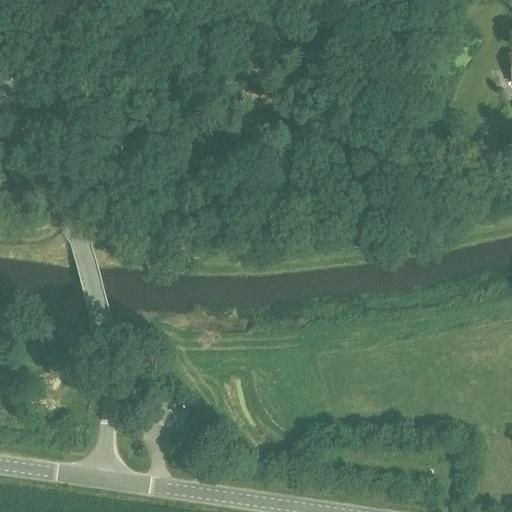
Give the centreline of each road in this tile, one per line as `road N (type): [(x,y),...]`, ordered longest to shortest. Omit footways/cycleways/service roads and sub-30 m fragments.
road 1 (unclassified): [(99,479),(108,362),(101,330),(63,201),(0,60)]
road 2 (unclassified): [(323,511),(99,479)]
